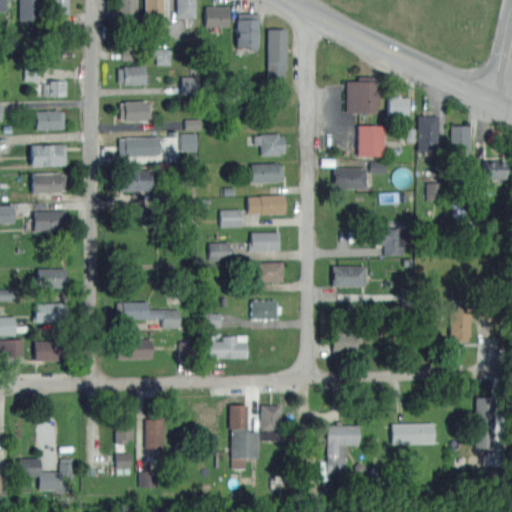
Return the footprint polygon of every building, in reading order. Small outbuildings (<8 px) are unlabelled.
[(38,0),(38,19),(18,19),(18,0),(38,0)] [(66,21),(49,21),(49,14),(48,14),(48,0),(67,0),(67,15),(66,15),(66,21)] [(136,0),(136,18),(120,18),(120,10),(117,10),(117,0),(136,0)] [(160,22),(152,22),(152,19),(151,19),(151,18),(144,18),(144,15),(143,15),(143,0),(161,0),(161,20),(160,20),(160,22)] [(193,0),(193,16),(175,16),(175,0),(193,0)] [(226,25),(203,25),(203,6),(226,6),(226,25)] [(256,13),(255,45),(235,45),(235,18),(237,18),(237,12),(256,13)] [(282,77),(266,77),(266,28),(284,28),(284,68),(282,68),(282,77)] [(121,60),(135,61),(136,47),(121,47),(121,60)] [(170,64),(170,49),(155,48),(154,64),(170,64)] [(121,84),(121,81),(117,82),(116,68),(120,68),(120,66),(142,65),(143,73),(148,73),(148,82),(143,82),(143,83),(121,84)] [(197,77),(180,76),(180,93),(197,93),(197,77)] [(374,112),(344,112),(344,80),(356,80),(356,76),(374,76),(374,81),(375,81),(374,112)] [(64,95),(41,94),(41,83),(45,83),(45,80),(64,81),(64,95)] [(406,115),(386,114),(386,97),(391,97),(391,95),(399,95),(399,97),(406,97),(406,115)] [(144,120),(121,120),(121,118),(118,118),(118,102),(121,102),(121,101),(143,101),(143,102),(149,102),(149,118),(144,118),(144,120)] [(35,129),(34,111),(56,110),(56,111),(62,110),(62,126),(56,126),(56,128),(35,129)] [(435,150),(430,150),(430,151),(415,151),(415,115),(436,116),(435,150)] [(185,130),(200,129),(200,119),(184,120),(185,130)] [(384,156),(384,125),(358,124),(357,155),(384,156)] [(464,157),(452,156),(452,150),(448,150),(449,125),(468,125),(467,151),(464,151),(464,157)] [(179,150),(196,150),(196,134),(180,133),(179,150)] [(278,154),(259,154),(259,144),(252,144),(252,135),(258,135),(258,133),(277,133),(277,135),(282,135),(282,151),(278,151),(278,154)] [(121,155),(121,154),(117,154),(117,137),(155,136),(156,149),(152,149),(152,154),(121,155)] [(29,165),(28,144),(63,143),(64,164),(29,165)] [(501,178),(483,178),(483,160),(486,160),(486,155),(495,155),(495,158),(501,158),(501,178)] [(369,172),(384,173),(385,163),(370,162),(369,172)] [(248,182),(248,164),(280,163),(281,180),(276,180),(276,181),(248,182)] [(363,187),(331,187),(331,167),(363,167),(363,187)] [(117,190),(116,170),(149,169),(149,180),(154,180),(154,187),(149,187),(149,189),(117,190)] [(29,193),(29,173),(57,173),(57,174),(63,174),(63,189),(57,190),(57,192),(29,193)] [(426,200),(438,200),(438,182),(426,182),(426,200)] [(245,213),(245,196),(257,196),(257,195),(281,195),(281,212),(245,213)] [(0,222),(13,222),(13,205),(0,204),(0,222)] [(219,227),(239,226),(239,209),(219,209),(219,227)] [(32,230),(31,211),(63,210),(63,229),(32,230)] [(382,254),(382,243),(373,244),(372,228),(405,227),(406,245),(400,245),(400,253),(382,254)] [(246,250),(246,241),(248,241),(247,232),(277,231),(277,249),(246,250)] [(208,260),(229,259),(229,242),(207,243),(208,260)] [(249,281),(248,263),(280,262),(281,280),(249,281)] [(363,286),(331,286),(331,266),(363,266),(363,286)] [(32,287),(32,279),(36,279),(35,270),(64,269),(64,286),(32,287)] [(0,299),(12,300),(13,290),(0,289),(0,299)] [(451,341),(450,336),(448,336),(447,306),(448,306),(448,299),(464,299),(464,305),(467,304),(467,310),(472,310),(472,302),(490,302),(490,316),(466,317),(467,335),(465,335),(465,340),(451,341)] [(250,319),(250,300),(275,300),(275,305),(279,305),(279,313),(275,313),(275,318),(250,319)] [(160,326),(160,317),(115,318),(115,303),(146,302),(146,310),(177,309),(178,326),(160,326)] [(33,321),(32,303),(60,303),(60,304),(65,304),(66,320),(33,321)] [(219,313),(204,313),(204,327),(219,326),(219,313)] [(14,316),(0,316),(0,334),(14,334),(14,316)] [(331,350),(331,331),(356,330),(356,333),(360,333),(361,343),(354,343),(354,350),(331,350)] [(221,356),(200,356),(199,340),(221,340),(220,336),(244,335),(245,355),(221,356)] [(22,339),(0,338),(0,357),(22,357),(22,339)] [(33,360),(32,340),(62,339),(62,341),(67,341),(67,357),(62,357),(62,359),(33,360)] [(115,358),(115,341),(150,339),(150,356),(115,358)] [(491,448),(473,448),(474,397),(491,397),(491,448)] [(281,440),(260,440),(260,429),(258,429),(259,404),(279,404),(279,429),(282,429),(281,440)] [(249,410),(249,416),(246,416),(245,425),(249,425),(249,430),(255,430),(255,458),(243,457),(243,467),(229,466),(230,428),(228,428),(228,405),(246,405),(246,410),(249,410)] [(125,443),(113,443),(113,412),(130,411),(131,439),(125,439),(125,443)] [(143,448),(143,419),(153,420),(154,416),(162,417),(161,448),(143,448)] [(390,444),(389,424),(431,423),(432,443),(390,444)] [(357,425),(356,444),(346,444),(346,456),(342,456),(341,475),(340,475),(340,482),(326,482),(326,475),(324,475),(325,424),(357,425)] [(115,468),(129,468),(129,453),(114,453),(115,468)] [(55,491),(55,489),(37,489),(37,470),(58,470),(58,463),(59,463),(59,458),(71,458),(71,462),(72,462),(72,479),(73,479),(73,490),(55,491)] [(139,486),(149,486),(149,473),(139,473),(139,486)]
